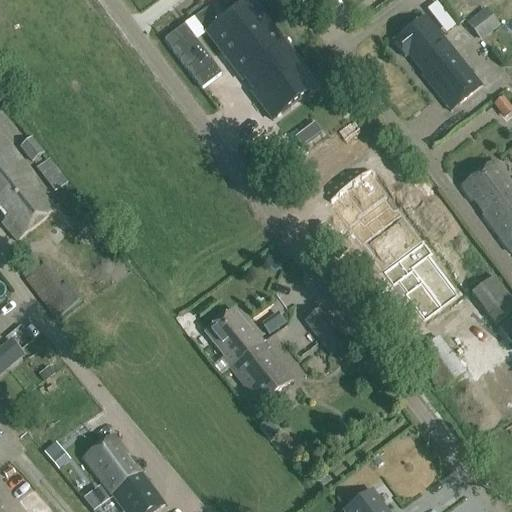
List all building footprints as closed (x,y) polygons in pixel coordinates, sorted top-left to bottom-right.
[(316,88),(249,1),(205,35),(220,53),(221,53),(227,61),(226,62),(243,83),(245,81),(253,92),(251,94),(272,122),(316,88)] [(466,25),(468,28),(481,43),(500,27),(488,13),(485,9),(466,25)] [(481,89),(426,17),(392,42),(404,58),(407,56),(422,75),(420,76),(449,113),(481,89)] [(164,40),(200,89),(220,75),(184,26),(164,40)] [(419,113),(409,118),(417,136),(428,131),(419,113)] [(11,154),(0,139),(0,214),(4,220),(2,223),(17,243),(55,212),(37,190),(34,180),(12,153),(11,154)] [(31,164),(43,155),(31,139),(18,148),(31,164)] [(54,194),(67,184),(49,160),(35,171),(54,194)] [(511,191),(491,163),(455,189),(467,205),(468,204),(485,226),(490,227),(508,251),(511,250),(511,191)] [(372,174),(331,205),(374,262),(376,260),(385,272),(383,274),(384,275),(425,245),(399,210),(394,212),(387,202),(390,198),(372,174)] [(76,207),(62,216),(68,226),(82,217),(76,207)] [(333,254),(342,246),(324,224),(315,232),(333,254)] [(425,245),(384,275),(394,289),(397,287),(425,324),(459,299),(430,259),(433,256),(425,245)] [(47,265),(43,268),(25,282),(56,322),(82,300),(68,283),(64,286),(47,265)] [(511,315),(511,307),(493,280),(478,290),(471,295),(495,328),(511,315)] [(390,331),(406,319),(386,294),(370,306),(390,331)] [(330,358),(348,345),(322,310),(305,323),(330,358)] [(252,336),(233,312),(205,334),(224,358),(221,360),(258,408),(292,381),(255,334),(252,336)] [(443,335),(458,352),(476,335),(460,319),(443,335)] [(440,392),(464,373),(438,339),(413,358),(440,392)] [(0,377),(19,361),(6,344),(0,349),(0,377)] [(113,437),(83,459),(109,496),(140,474),(135,467),(131,468),(125,460),(128,458),(113,437)] [(59,470),(66,464),(57,454),(50,460),(59,470)] [(140,474),(109,496),(121,511),(157,511),(164,507),(140,474)] [(416,501),(426,511),(469,511),(440,480),(416,501)] [(50,511),(33,491),(19,503),(25,511),(23,511),(50,511)] [(383,511),(370,493),(343,511),(383,511)]
